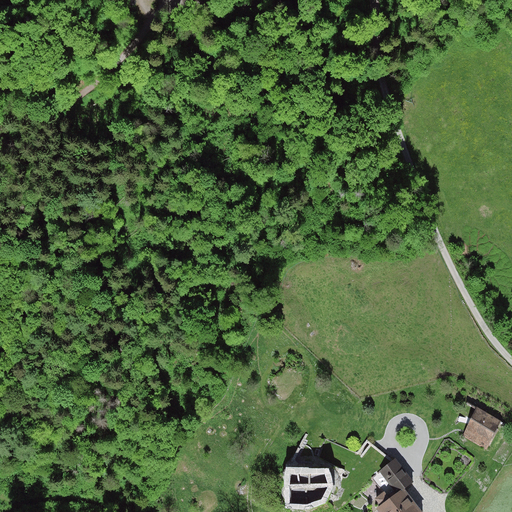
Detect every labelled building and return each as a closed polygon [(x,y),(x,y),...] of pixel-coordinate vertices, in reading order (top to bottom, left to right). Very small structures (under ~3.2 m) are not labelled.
[(373,403),(403,396),(400,383),(369,390),(373,403)] [(406,396),(420,394),(418,384),(404,386),(406,396)] [(502,423),(476,406),(463,436),(486,450),(502,423)] [(416,481),(397,456),(396,457),(369,435),(364,443),(362,441),(351,468),(370,468),(374,475),(371,478),(383,494),(377,499),(381,505),(377,509),(379,511),(425,511),(408,489),(416,481)] [(329,469),(286,468),(285,476),(285,509),(307,510),(327,503),(334,486),(329,469)]
